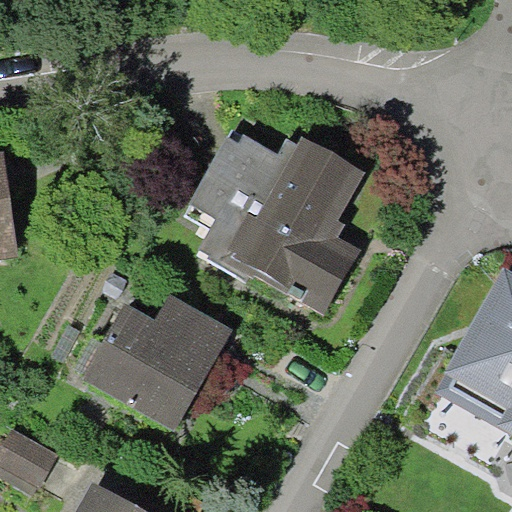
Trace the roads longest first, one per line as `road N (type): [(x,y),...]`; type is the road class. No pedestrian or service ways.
road 1 (residential): [(482,151),(371,88),(326,72),(89,64),(0,84)]
road 2 (residential): [(296,511),(449,248),(482,151)]
road 3 (residential): [(482,151),(511,24)]
